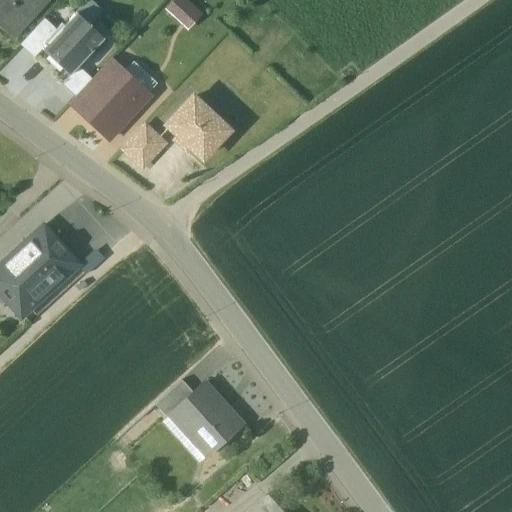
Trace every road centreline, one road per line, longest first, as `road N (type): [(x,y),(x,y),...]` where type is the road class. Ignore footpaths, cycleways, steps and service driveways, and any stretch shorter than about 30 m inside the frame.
road 1 (residential): [(0,108),(159,225),(286,393)]
road 2 (track): [(159,225),(482,0)]
road 3 (unclassified): [(373,511),(286,393)]
